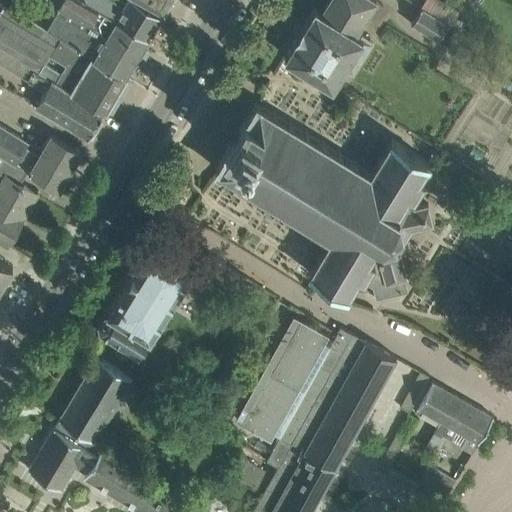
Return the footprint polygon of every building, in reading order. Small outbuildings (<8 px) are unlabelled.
[(85,0),(58,0),(54,7),(56,9),(44,28),(124,76),(138,52),(145,57),(150,49),(143,44),(147,37),(117,19),(105,12),(85,0)] [(85,0),(105,12),(112,0),(85,0)] [(138,0),(128,0),(117,19),(147,37),(161,13),(138,0)] [(143,0),(162,11),(168,0),(143,0)] [(373,0),(327,0),(322,10),(314,5),(284,55),(332,85),(342,69),(349,73),(370,40),(363,35),(362,36),(354,32),(373,0)] [(441,0),(426,0),(422,7),(447,22),(456,9),(441,0)] [(124,76),(44,28),(3,4),(0,8),(0,47),(104,110),(124,76)] [(436,40),(447,22),(422,7),(411,25),(436,40)] [(88,138),(104,110),(0,47),(0,63),(42,89),(32,105),(88,138)] [(370,172),(274,113),(256,102),(215,168),(328,239),(308,272),(321,279),(317,286),(331,295),(335,288),(347,296),(357,279),(362,282),(363,280),(373,286),(376,297),(407,290),(407,280),(400,250),(412,232),(434,227),(429,205),(417,208),(416,201),(414,200),(425,182),(419,179),(430,162),(391,138),(370,172)] [(28,168),(59,186),(80,151),(51,133),(40,150),(0,124),(0,153),(3,155),(16,162),(17,161),(29,168),(28,168)] [(0,184),(0,240),(6,244),(36,193),(20,184),(28,168),(29,168),(17,161),(16,162),(3,155),(0,159),(0,171),(5,175),(0,184)] [(97,329),(99,331),(138,355),(195,262),(153,236),(106,309),(103,310),(96,322),(97,329)] [(236,291),(245,276),(209,254),(205,259),(203,258),(202,261),(204,262),(200,268),(236,291)] [(0,287),(12,267),(0,259),(0,287)] [(314,361),(328,334),(301,319),(242,423),(270,439),(274,432),(280,436),(319,364),(314,361)] [(308,511),(396,356),(348,329),(347,330),(340,326),(330,343),(319,364),(280,436),(267,459),(278,465),(251,511),(308,511)] [(96,355),(59,416),(94,437),(131,376),(96,355)] [(432,451),(447,425),(462,398),(432,380),(414,411),(421,415),(423,411),(439,420),(424,446),(432,451)] [(462,398),(447,425),(432,451),(437,454),(447,437),(472,451),(493,415),(462,398)] [(189,511),(197,500),(94,437),(59,416),(58,418),(59,418),(28,468),(60,488),(74,464),(86,471),(83,476),(143,511),(189,511)] [(207,511),(203,509),(211,496),(197,500),(189,511),(207,511)]
